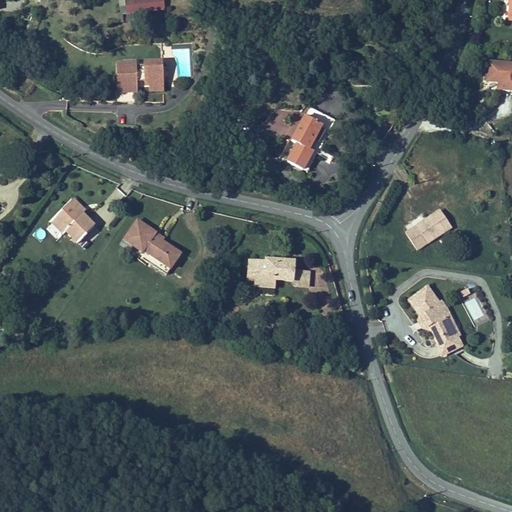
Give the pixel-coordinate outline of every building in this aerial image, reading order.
[(126,0),(129,15),(136,14),(134,0),(126,0)] [(134,0),(136,14),(173,9),(172,0),(134,0)] [(172,48),(173,77),(191,76),(190,48),(172,48)] [(135,57),(115,57),(116,88),(117,96),(164,98),(163,86),(162,56),(143,57),(143,59),(135,60),(135,57)] [(484,84),(511,86),(511,59),(485,58),(484,84)] [(297,141),(287,158),(305,167),(315,149),(310,147),(323,123),(307,114),(293,138),(297,141)] [(315,138),(321,141),(326,129),(321,127),(315,138)] [(75,195),(69,201),(83,213),(88,207),(75,195)] [(69,201),(55,216),(69,228),(81,239),(95,223),(83,213),(69,201)] [(436,204),(403,230),(418,249),(451,223),(436,204)] [(69,228),(55,216),(51,220),(64,233),(69,228)] [(155,231),(136,218),(121,240),(140,253),(142,249),(169,268),(179,254),(152,236),(155,231)] [(142,249),(140,253),(137,257),(164,276),(169,268),(142,249)] [(260,265),(247,264),(247,273),(255,274),(255,280),(264,281),(264,290),(275,290),(275,279),(293,280),(292,284),(305,285),(306,268),(292,268),(292,262),(260,261),(260,265)] [(264,281),(255,280),(254,290),(264,290),(264,281)] [(470,286),(457,292),(475,327),(487,321),(470,286)] [(443,307),(425,287),(408,301),(419,314),(418,318),(425,326),(433,329),(446,352),(463,342),(443,307)]
